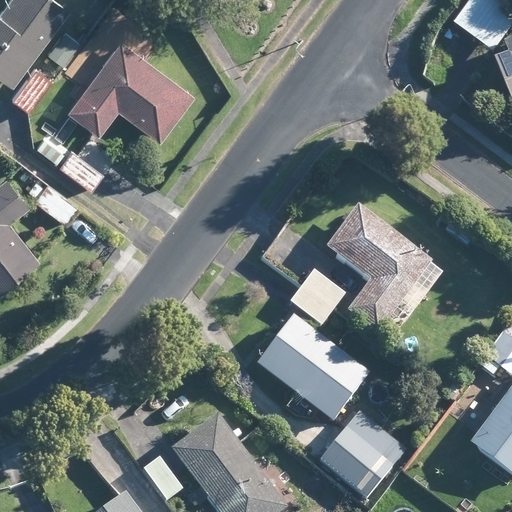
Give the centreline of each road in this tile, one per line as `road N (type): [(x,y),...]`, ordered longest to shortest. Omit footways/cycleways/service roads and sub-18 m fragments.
road 1 (residential): [(0,418),(60,392),(129,326),(320,65)]
road 2 (residential): [(511,204),(320,65)]
